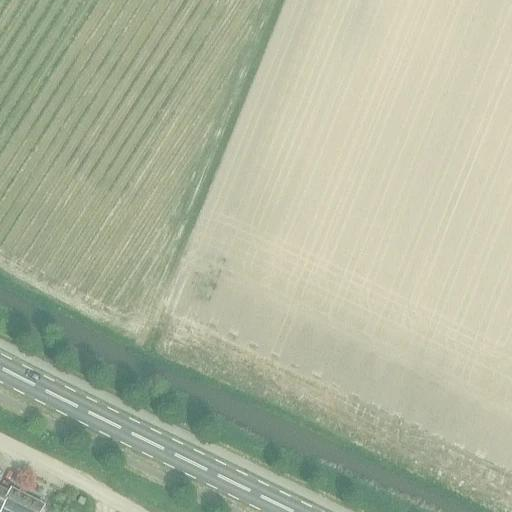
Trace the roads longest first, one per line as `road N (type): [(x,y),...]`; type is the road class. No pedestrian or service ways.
road 1 (secondary): [(282,511),(0,362)]
road 2 (unclassified): [(133,511),(0,440)]
